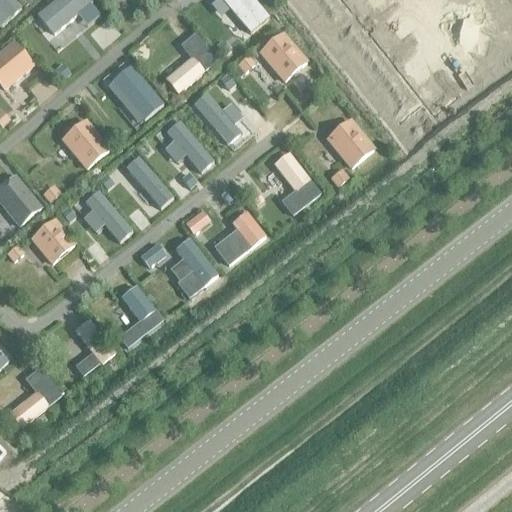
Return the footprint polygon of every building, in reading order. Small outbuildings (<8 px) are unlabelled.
[(0,0),(0,12),(5,18),(15,7),(7,0),(0,0)] [(68,0),(33,32),(47,48),(86,13),(73,0),(68,0)] [(227,0),(216,9),(241,38),(265,18),(250,0),(227,0)] [(284,37),(259,57),(283,86),(308,66),(284,37)] [(191,62),(165,84),(178,99),(217,65),(194,38),(180,50),(191,62)] [(0,56),(0,89),(4,95),(33,70),(13,46),(0,56)] [(135,83),(109,103),(134,134),(159,113),(135,83)] [(225,132),(250,111),(229,86),(204,106),(225,132)] [(326,144),(350,173),(375,152),(351,123),(326,144)] [(86,124),(61,144),(85,174),(111,154),(86,124)] [(169,178),(194,157),(173,132),(148,152),(169,178)] [(289,157),(274,168),(294,196),(281,206),(292,219),(319,199),(289,157)] [(111,223),(136,203),(116,178),(91,198),(111,223)] [(15,181),(0,193),(0,207),(19,230),(41,212),(15,181)] [(252,251),(267,239),(235,198),(221,209),(252,251)] [(55,223),(30,244),(50,269),(75,248),(55,223)] [(200,290),(215,279),(183,237),(168,249),(200,290)] [(146,335),(161,324),(129,283),(114,294),(146,335)] [(89,324),(74,335),(92,358),(75,371),(83,380),(99,367),(101,369),(115,358),(89,324)] [(0,371),(15,358),(0,342),(0,371)] [(37,397),(11,417),(22,430),(60,400),(39,373),(26,384),(37,397)]
